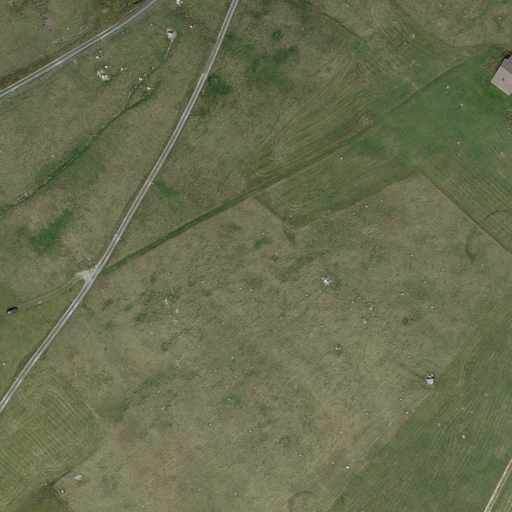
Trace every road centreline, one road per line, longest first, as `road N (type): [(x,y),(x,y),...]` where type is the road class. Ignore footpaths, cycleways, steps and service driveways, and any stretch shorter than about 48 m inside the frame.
road 1 (track): [(0,407),(96,273),(186,114),(236,0)]
road 2 (track): [(96,273),(343,143),(491,52)]
road 3 (track): [(153,0),(0,94)]
